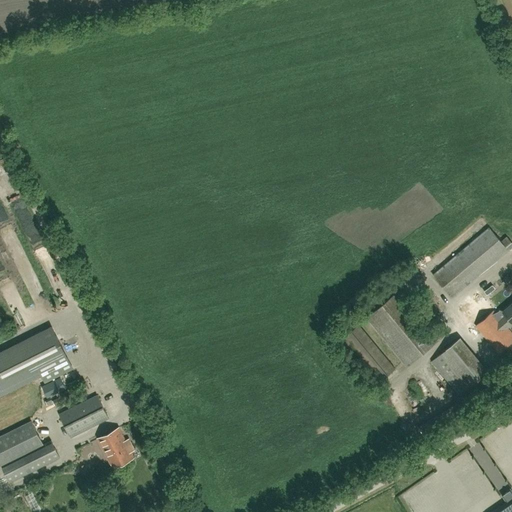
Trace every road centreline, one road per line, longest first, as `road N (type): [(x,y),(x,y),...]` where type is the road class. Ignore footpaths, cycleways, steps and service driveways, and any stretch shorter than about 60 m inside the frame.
road 1 (track): [(186,511),(0,136)]
road 2 (unclassified): [(328,511),(486,421)]
